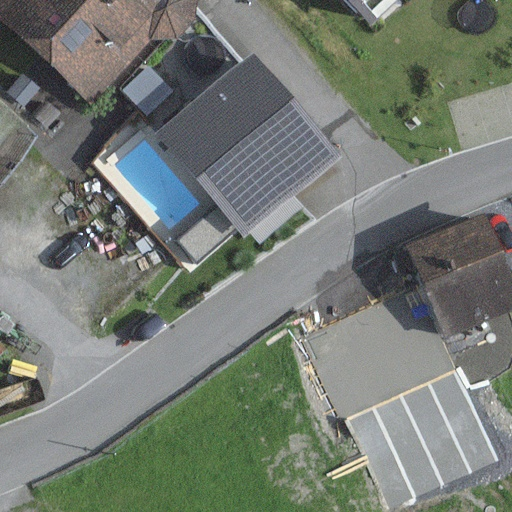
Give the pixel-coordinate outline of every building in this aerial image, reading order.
[(197,10),(197,0),(0,0),(0,20),(89,105),(112,82),(152,40),(178,41),(196,19),(197,10)] [(348,0),(373,26),(400,0),(348,0)] [(112,82),(159,132),(244,62),(197,10),(196,19),(178,41),(152,40),(112,82)] [(341,156),(255,53),(244,62),(159,132),(245,235),(341,156)] [(511,288),(482,217),(403,250),(418,287),(441,342),(511,312),(511,288)] [(418,287),(307,336),(348,426),(458,377),(441,342),(418,287)]
